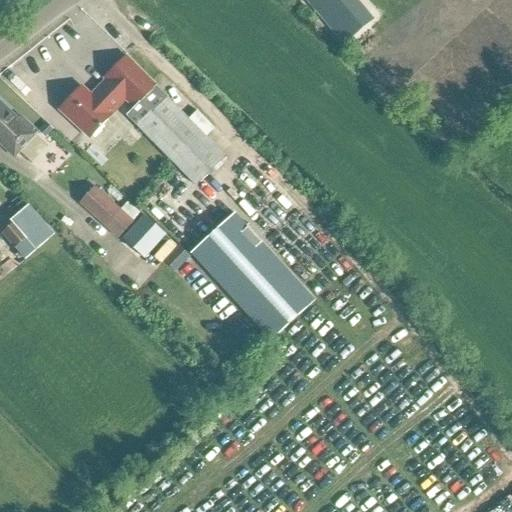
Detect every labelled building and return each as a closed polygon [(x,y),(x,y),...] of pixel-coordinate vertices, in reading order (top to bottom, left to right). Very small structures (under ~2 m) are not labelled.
[(351,0),(306,0),(343,43),(369,21),(351,0)] [(81,87),(59,110),(89,139),(125,101),(133,109),(156,86),(157,86),(129,57),(110,75),(104,82),(90,96),(81,87)] [(133,109),(126,116),(195,186),(226,157),(207,137),(189,119),(156,86),(133,109)] [(17,119),(0,103),(0,139),(2,137),(18,152),(37,132),(20,116),(17,119)] [(189,119),(207,137),(215,129),(197,111),(189,119)] [(44,139),(52,130),(45,123),(39,130),(37,132),(44,139)] [(119,239),(134,221),(95,186),(79,203),(119,239)] [(271,343),(316,301),(234,214),(189,256),(271,343)] [(136,223),(121,241),(134,253),(145,262),(165,237),(142,217),(136,223)] [(14,249),(26,239),(12,223),(1,234),(14,249)] [(190,257),(177,246),(163,262),(175,273),(190,257)]
